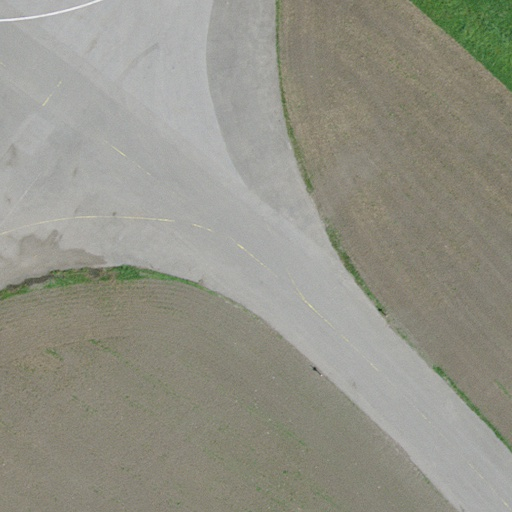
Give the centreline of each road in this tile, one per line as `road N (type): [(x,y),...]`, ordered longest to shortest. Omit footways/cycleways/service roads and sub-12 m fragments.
road 1 (unknown): [(48,97),(405,407),(496,511)]
road 2 (unknown): [(48,97),(121,0)]
